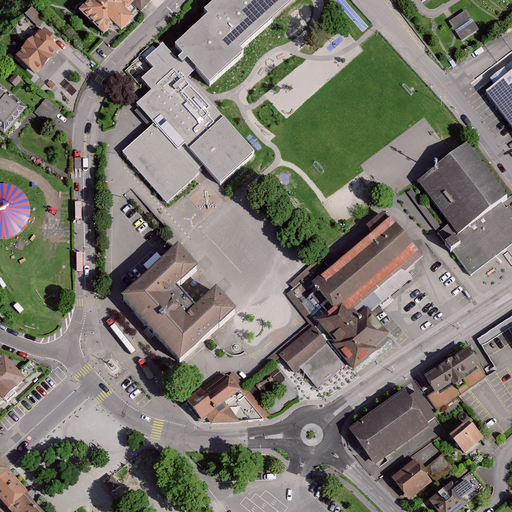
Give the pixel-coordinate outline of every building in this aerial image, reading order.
[(88,0),(78,11),(101,34),(112,23),(121,32),(134,18),(128,12),(134,6),(136,9),(144,0),(88,0)] [(175,48),(209,87),(244,56),(240,50),(296,0),(219,0),(205,13),(209,17),(175,48)] [(479,31),(466,13),(450,24),(462,42),(479,31)] [(314,42),(300,27),(224,97),(237,111),(314,42)] [(16,57),(34,74),(59,48),(52,42),(55,39),(44,28),(16,57)] [(222,189),(259,156),(226,119),(220,124),(183,83),(196,72),(188,63),(183,68),(163,47),(146,63),(155,73),(145,82),(156,94),(138,111),(154,129),(125,155),(170,205),(204,175),(200,171),(203,168),(222,189)] [(492,85),(511,69),(511,62),(489,81),(492,85)] [(511,73),(487,92),(511,126),(511,73)] [(10,82),(16,88),(23,81),(17,75),(10,82)] [(24,110),(7,95),(0,102),(0,130),(3,133),(24,110)] [(46,98),(34,113),(48,124),(60,109),(46,98)] [(511,200),(511,196),(472,147),(422,187),(451,223),(437,235),(471,278),(511,245),(511,212),(506,205),(511,200)] [(424,259),(396,225),(320,286),(341,312),(323,326),(358,368),(377,352),(396,337),(373,309),(362,318),(358,312),(424,259)] [(181,249),(124,299),(184,365),(240,314),(220,291),(188,320),(169,299),(200,270),(181,249)] [(314,329),(281,358),(296,376),(330,347),(314,329)] [(484,365),(473,348),(427,376),(438,393),(484,365)] [(0,365),(0,406),(26,383),(6,361),(0,365)] [(204,422),(214,425),(263,419),(229,375),(191,405),(204,422)] [(433,428),(407,392),(353,431),(366,449),(378,467),(433,428)] [(430,420),(436,416),(425,397),(418,400),(430,420)] [(487,441),(471,423),(451,441),(467,459),(487,441)] [(153,459),(138,473),(142,477),(157,463),(153,459)] [(0,484),(10,476),(0,464),(0,463),(0,484)] [(391,480),(407,502),(431,484),(414,463),(391,480)] [(112,492),(120,485),(111,475),(103,482),(112,492)] [(10,476),(0,484),(0,502),(8,511),(9,511),(27,496),(10,476)] [(199,511),(176,480),(144,504),(150,511),(199,511)] [(460,493),(453,485),(431,502),(438,511),(463,511),(472,505),(468,501),(477,494),(470,485),(460,493)] [(27,496),(9,511),(41,511),(29,498),(27,496)]
